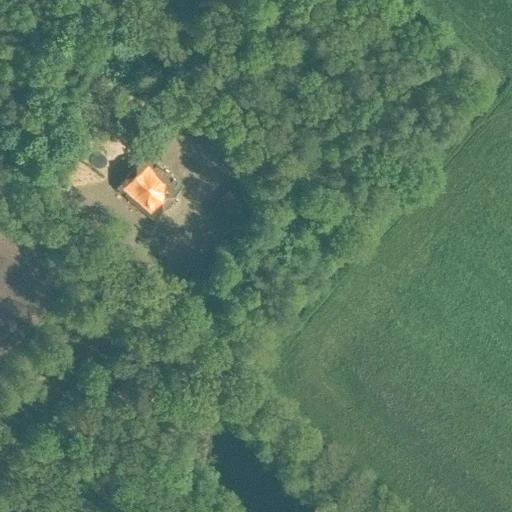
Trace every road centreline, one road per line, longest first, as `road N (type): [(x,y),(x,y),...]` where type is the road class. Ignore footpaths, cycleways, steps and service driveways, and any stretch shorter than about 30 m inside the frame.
road 1 (unclassified): [(374,511),(0,181)]
road 2 (track): [(0,446),(127,291)]
